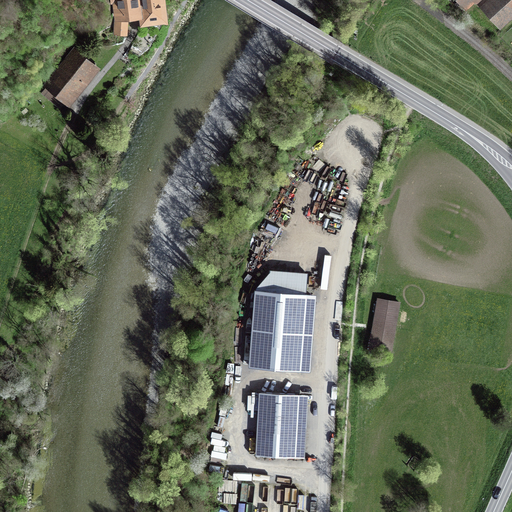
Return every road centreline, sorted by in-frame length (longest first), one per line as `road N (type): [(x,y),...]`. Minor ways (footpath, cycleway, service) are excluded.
road 1 (tertiary): [(511,170),(454,124),(247,0)]
road 2 (track): [(50,169),(84,96),(132,37),(134,23)]
road 3 (track): [(0,318),(50,169)]
